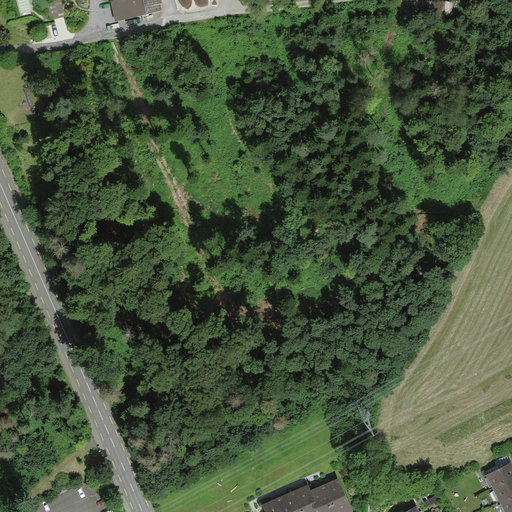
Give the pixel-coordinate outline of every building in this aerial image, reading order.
[(159,0),(113,0),(109,1),(114,23),(162,11),(159,0)] [(49,6),(52,19),(67,15),(63,2),(49,6)] [(510,511),(511,511),(511,468),(510,464),(486,477),(504,511),(510,511)] [(320,511),(351,511),(354,511),(340,479),(331,483),(319,488),(311,492),(320,511)] [(265,504),(268,511),(320,511),(311,492),(308,485),(298,489),(287,494),(276,499),(265,504)]
